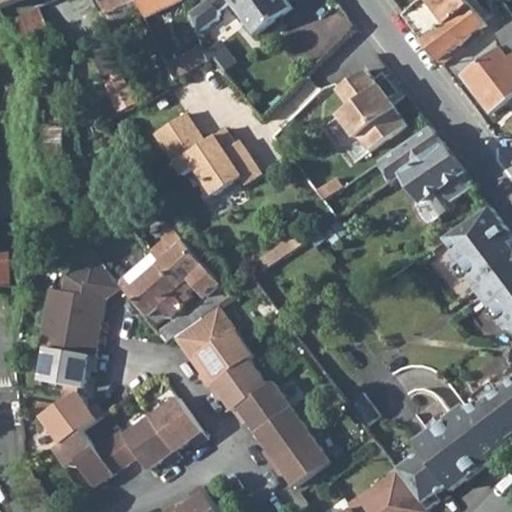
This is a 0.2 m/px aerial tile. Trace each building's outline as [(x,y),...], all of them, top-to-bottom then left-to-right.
[(0,0),(0,9),(2,9),(20,0),(0,0)] [(135,0),(137,0),(146,19),(182,0),(102,0),(108,11),(135,0)] [(229,0),(230,0),(256,35),(294,8),(288,0),(207,0),(189,14),(197,31),(216,17),(218,11),(217,9),(229,0)] [(422,0),(404,15),(425,42),(472,5),(468,0),(422,0)] [(425,42),(438,61),(486,25),(472,5),(425,42)] [(12,22),(26,38),(51,28),(42,8),(12,22)] [(462,75),(492,113),(511,97),(511,23),(496,34),(500,49),(462,75)] [(32,45),(33,51),(56,42),(51,28),(26,38),(32,45)] [(88,44),(104,75),(117,67),(102,37),(88,44)] [(235,59),(220,39),(205,51),(206,53),(210,61),(216,58),(224,68),(235,59)] [(0,63),(5,74),(14,69),(0,40),(0,63)] [(148,80),(156,93),(210,61),(206,53),(205,51),(203,46),(167,65),(169,68),(148,80)] [(117,67),(104,75),(108,82),(123,73),(119,66),(117,67)] [(342,113),(358,136),(361,134),(371,150),(388,136),(390,139),(408,124),(367,68),(341,89),(352,105),(342,113)] [(139,104),(123,73),(108,82),(124,112),(139,104)] [(214,196),(239,179),(244,186),(261,175),(239,143),(232,147),(227,139),(229,138),(224,130),(203,144),(184,115),(155,135),(183,176),(194,168),(214,196)] [(385,160),(398,180),(405,175),(446,145),(433,128),(385,160)] [(41,132),(41,146),(66,146),(64,131),(41,132)] [(405,175),(420,198),(424,204),(441,192),(450,204),(453,201),(476,185),(446,145),(405,175)] [(454,205),(453,201),(450,204),(441,192),(424,204),(420,198),(417,202),(415,205),(415,209),(416,213),(426,226),(433,225),(453,211),(454,205)] [(397,470),(428,511),(440,502),(435,495),(449,485),(454,492),(493,463),(488,457),(497,450),(500,454),(511,444),(511,441),(511,439),(511,244),(511,243),(511,232),(507,226),(493,208),(448,240),(458,255),(454,258),(457,262),(509,331),(511,327),(511,375),(478,400),(479,403),(482,406),(470,414),(468,412),(466,409),(429,436),(418,444),(423,451),(397,470)] [(160,264),(181,291),(177,294),(182,300),(187,306),(192,302),(195,298),(191,292),(198,287),(208,297),(196,306),(205,318),(218,308),(233,298),(184,241),(186,239),(180,233),(176,229),(151,253),(160,264)] [(41,348),(49,350),(92,359),(105,299),(122,286),(114,275),(97,254),(69,274),(64,292),(53,289),(41,348)] [(130,292),(156,322),(165,315),(169,319),(187,306),(182,300),(177,294),(181,291),(160,264),(130,292)] [(160,333),(169,343),(175,340),(180,336),(205,318),(196,306),(160,333)] [(200,379),(209,391),(250,362),(254,359),(218,308),(205,318),(180,336),(195,357),(190,361),(202,377),(200,379)] [(175,340),(190,361),(195,357),(180,336),(175,340)] [(96,360),(92,359),(49,350),(41,381),(82,391),(87,373),(92,374),(96,360)] [(223,399),(233,413),(268,388),(250,362),(209,391),(217,402),(223,399)] [(248,421),(259,437),(292,412),(274,386),(268,388),(233,413),(242,425),(248,421)] [(381,418),(363,393),(348,405),(367,429),(381,418)] [(44,419),(63,446),(82,432),(94,424),(103,417),(100,414),(94,405),(91,408),(88,410),(81,399),(77,395),(44,419)] [(175,399),(149,418),(175,452),(188,443),(193,449),(205,441),(175,399)] [(262,453),(271,466),(311,438),(292,412),(259,437),(267,449),(262,453)] [(142,423),(123,437),(139,458),(148,472),(163,460),(168,467),(180,459),(175,452),(149,418),(142,423)] [(70,469),(78,463),(96,450),(82,432),(63,446),(62,447),(57,451),(70,469)] [(121,433),(109,442),(126,466),(139,458),(123,437),(121,433)] [(330,465),(311,438),(271,466),(280,478),(285,475),(296,489),(330,465)] [(109,442),(97,452),(113,476),(126,466),(109,442)] [(97,452),(96,450),(78,463),(96,488),(113,476),(97,452)] [(349,506),(351,510),(352,511),(428,511),(397,470),(349,506)] [(188,506),(180,511),(219,511),(201,486),(193,492),(189,494),(190,497),(194,502),(188,506)]
